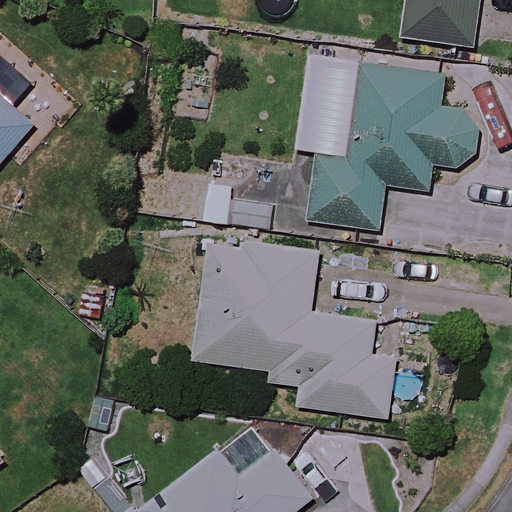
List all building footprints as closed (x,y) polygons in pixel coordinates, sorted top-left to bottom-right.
[(483,0),(411,0),(407,38),(477,47),(483,0)] [(0,28),(0,172),(41,125),(0,89),(0,54),(13,39),(0,28)] [(473,166),(479,119),(451,73),(313,57),(302,152),(321,155),(313,221),(388,230),(394,185),(438,190),(441,163),(473,166)] [(216,240),(199,361),(271,371),(269,384),(311,390),(309,407),(396,419),(409,327),(316,314),(325,255),(216,240)] [(0,468),(13,460),(0,440),(0,468)] [(295,511),(315,497),(279,449),(241,477),(221,451),(147,507),(150,511),(295,511)]
